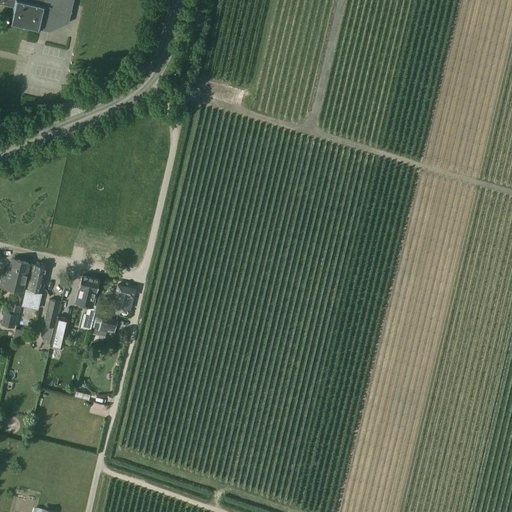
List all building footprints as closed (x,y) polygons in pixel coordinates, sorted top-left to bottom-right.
[(71,14),(73,0),(0,0),(0,4),(15,8),(11,23),(39,30),(40,26),(49,29),(66,21),(68,13),(71,14)] [(12,259),(8,277),(3,276),(1,286),(22,292),(29,263),(12,259)] [(43,293),(41,292),(47,267),(34,264),(28,289),(27,289),(23,305),(39,309),(43,293)] [(97,292),(100,280),(82,275),(79,287),(75,303),(92,308),(96,292),(97,292)] [(130,309),(135,289),(118,284),(111,311),(119,314),(121,307),(130,309)] [(49,299),(40,335),(42,336),(51,339),(54,328),(61,302),(49,299)] [(19,309),(17,318),(26,320),(29,311),(19,309)] [(5,312),(1,324),(13,327),(16,314),(5,312)] [(85,313),(81,326),(90,328),(93,316),(85,313)] [(57,316),(50,346),(61,348),(68,318),(57,316)] [(118,320),(103,316),(102,319),(94,317),(90,333),(99,336),(99,337),(105,338),(106,332),(114,334),(118,320)]
